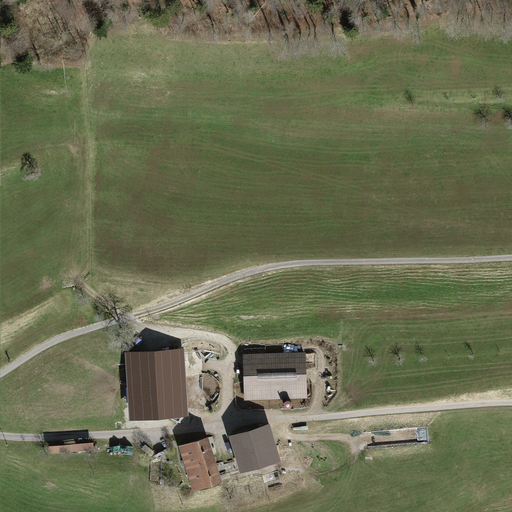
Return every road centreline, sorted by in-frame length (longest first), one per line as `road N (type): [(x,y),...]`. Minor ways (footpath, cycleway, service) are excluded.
road 1 (unclassified): [(511,403),(59,438),(0,435)]
road 2 (track): [(128,318),(279,266),(511,258)]
road 3 (track): [(128,318),(219,337),(233,348),(226,425)]
road 4 (track): [(281,421),(286,436),(338,436),(355,447),(354,457),(331,472),(283,463)]
road 5 (track): [(0,375),(49,343),(128,318)]
road 6 (track): [(233,375),(202,366),(186,383),(202,414),(227,413)]
